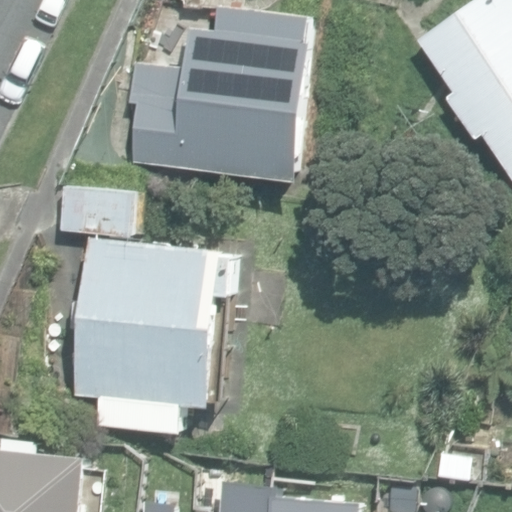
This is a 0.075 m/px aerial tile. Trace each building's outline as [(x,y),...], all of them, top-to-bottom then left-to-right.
[(489,133),(511,165),(511,0),(477,0),(423,39),(460,90),(452,96),(482,138),(489,133)] [(138,162),(306,174),(318,14),(221,6),(220,27),(197,25),(194,67),(138,63),(135,112),(141,113),(138,162)] [(67,228),(137,234),(141,192),(70,186),(67,228)] [(104,424),(189,431),(192,403),(219,406),(220,399),(230,400),(244,245),(95,235),(86,340),(82,345),(81,351),(80,357),(81,362),(83,368),(81,389),(107,392),(104,424)] [(0,511),(92,511),(97,454),(44,450),(45,436),(10,433),(9,448),(0,446),(0,511)] [(441,475),(476,479),(479,451),(444,447),(441,475)] [(363,511),(364,496),(278,492),(279,477),(232,475),(230,511),(363,511)]
